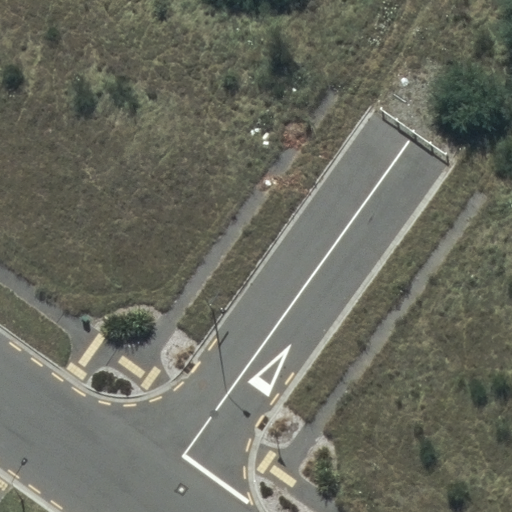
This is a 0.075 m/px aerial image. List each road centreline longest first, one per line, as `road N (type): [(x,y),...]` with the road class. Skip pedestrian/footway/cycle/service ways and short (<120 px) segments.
road 1 (residential): [(141,489),(492,0)]
road 2 (residential): [(141,489),(0,389)]
